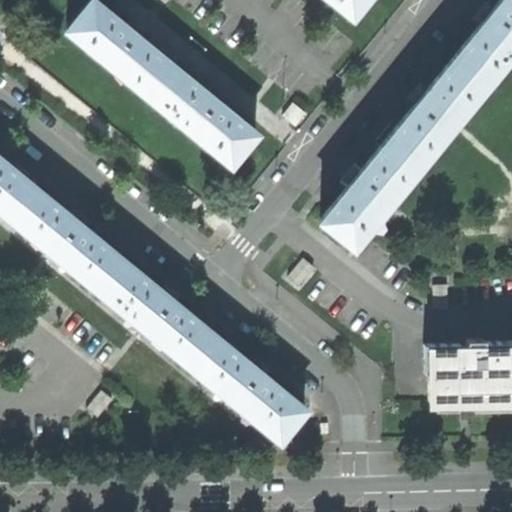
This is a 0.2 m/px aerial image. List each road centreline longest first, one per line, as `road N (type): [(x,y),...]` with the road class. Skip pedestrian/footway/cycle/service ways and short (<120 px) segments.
road 1 (tertiary): [(356,496),(0,501)]
road 2 (residential): [(217,283),(0,105)]
road 3 (residential): [(511,311),(422,326),(369,299),(274,213)]
road 4 (residential): [(356,496),(351,397),(336,376),(217,283)]
road 5 (residential): [(446,0),(274,213)]
road 6 (tertiary): [(511,493),(356,496)]
